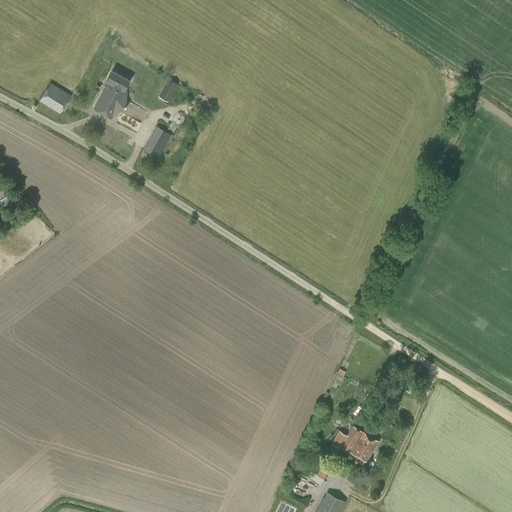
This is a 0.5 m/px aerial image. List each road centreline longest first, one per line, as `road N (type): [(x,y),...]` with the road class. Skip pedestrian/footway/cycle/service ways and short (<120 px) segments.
road 1 (unclassified): [(401,347),(0,100)]
road 2 (track): [(511,419),(401,347)]
